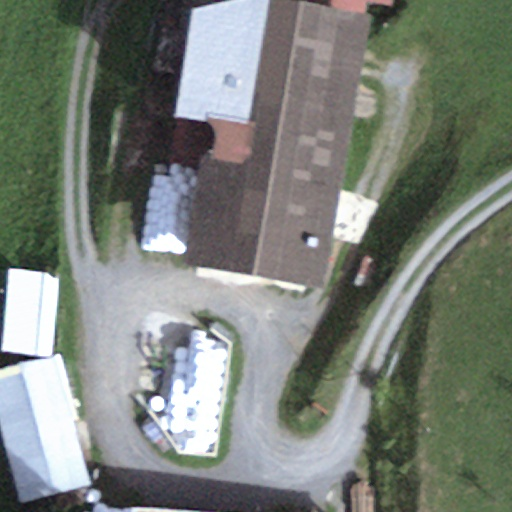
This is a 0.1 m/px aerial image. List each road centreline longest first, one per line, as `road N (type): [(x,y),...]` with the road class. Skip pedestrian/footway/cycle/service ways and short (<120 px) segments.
road 1 (track): [(201,456),(123,350),(86,236),(81,102),(99,0)]
road 2 (track): [(201,456),(287,477),(310,466),(331,445),(383,323),(417,270),(447,234),(511,185)]
